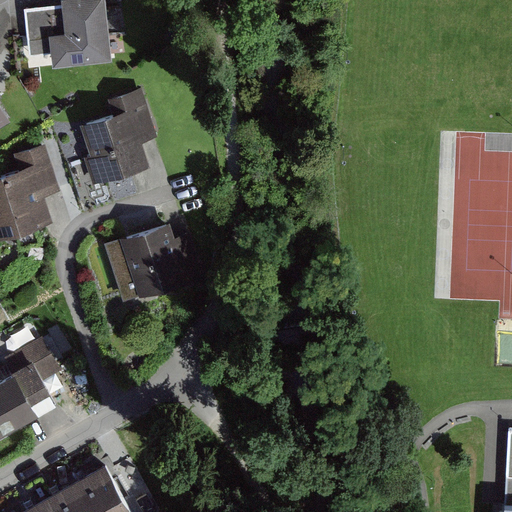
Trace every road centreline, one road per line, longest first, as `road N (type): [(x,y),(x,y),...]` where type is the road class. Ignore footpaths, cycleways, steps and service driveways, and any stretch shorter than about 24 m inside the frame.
road 1 (track): [(222,0),(234,268),(187,366)]
road 2 (residential): [(187,366),(0,482)]
